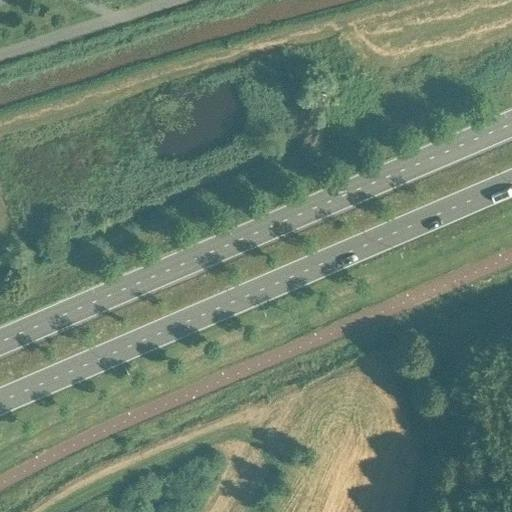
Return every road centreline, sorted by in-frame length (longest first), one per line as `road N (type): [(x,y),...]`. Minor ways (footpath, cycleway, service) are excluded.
road 1 (primary): [(0,402),(511,183)]
road 2 (primary): [(511,125),(0,343)]
